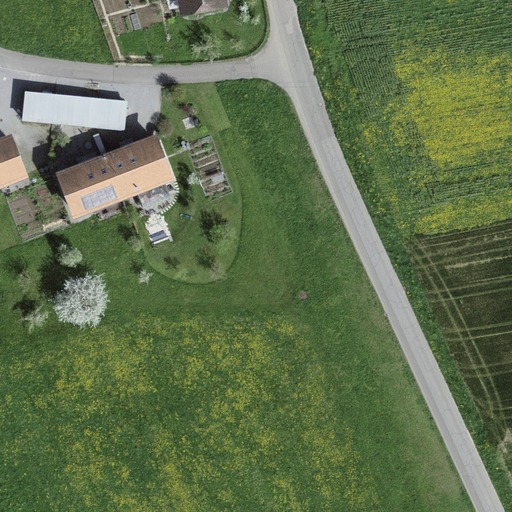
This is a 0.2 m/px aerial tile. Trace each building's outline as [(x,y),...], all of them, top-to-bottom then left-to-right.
[(171,0),(176,26),(217,18),(213,0),(171,0)] [(55,123),(58,96),(29,93),(26,120),(55,123)] [(96,127),(99,100),(58,96),(55,123),(96,127)] [(99,100),(96,127),(126,130),(129,103),(99,100)] [(0,138),(0,188),(28,178),(11,135),(0,138)] [(106,157),(124,201),(173,182),(155,137),(106,157)] [(124,201),(106,157),(58,176),(76,221),(124,201)]
